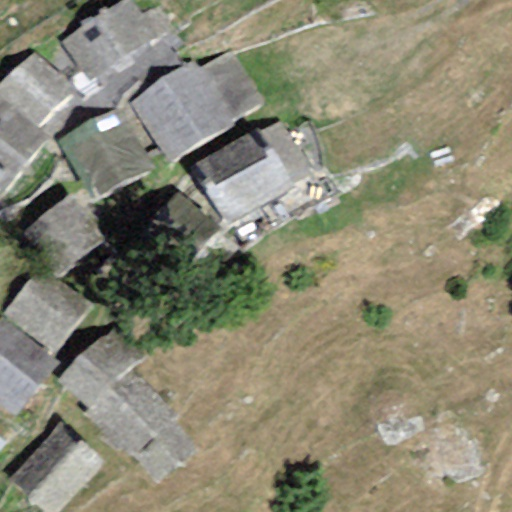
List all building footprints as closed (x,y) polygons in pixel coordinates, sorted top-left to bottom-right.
[(130,0),(60,44),(88,89),(159,44),(130,0)] [(197,73),(191,63),(126,101),(169,172),(235,133),(232,128),(263,110),(230,54),(197,73)] [(75,99),(34,56),(0,87),(0,94),(37,134),(75,99)] [(50,149),(0,103),(0,197),(3,200),(50,149)] [(119,105),(60,138),(95,201),(155,169),(119,105)] [(258,135),(194,171),(228,233),(293,197),(258,135)] [(105,248),(70,200),(22,234),(57,283),(105,248)] [(87,314),(38,272),(4,312),(54,354),(87,314)] [(60,369),(2,317),(0,319),(0,412),(12,423),(60,369)] [(140,366),(112,335),(56,386),(153,493),(196,453),(143,396),(148,391),(132,373),(140,366)] [(61,511),(102,470),(59,429),(9,480),(41,511),(61,511)]
